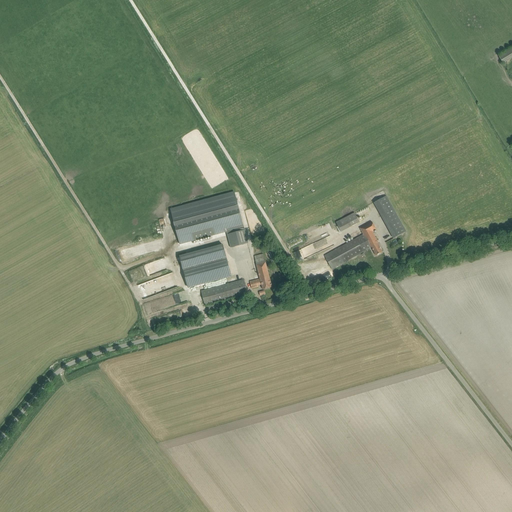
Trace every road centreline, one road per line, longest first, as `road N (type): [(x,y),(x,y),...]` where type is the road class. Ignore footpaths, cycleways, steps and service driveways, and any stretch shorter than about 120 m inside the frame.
road 1 (unclassified): [(0,443),(57,373),(80,360),(381,274)]
road 2 (track): [(129,0),(314,295)]
road 3 (track): [(152,339),(139,299),(0,75)]
road 4 (unclassified): [(511,444),(381,274)]
road 5 (unclassified): [(511,238),(381,274)]
